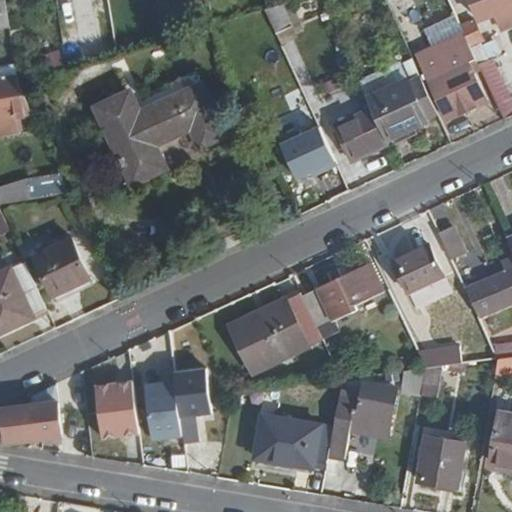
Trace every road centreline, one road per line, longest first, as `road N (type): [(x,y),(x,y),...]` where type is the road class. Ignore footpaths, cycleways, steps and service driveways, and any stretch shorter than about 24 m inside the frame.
road 1 (residential): [(0,381),(511,143)]
road 2 (residential): [(0,468),(258,511)]
